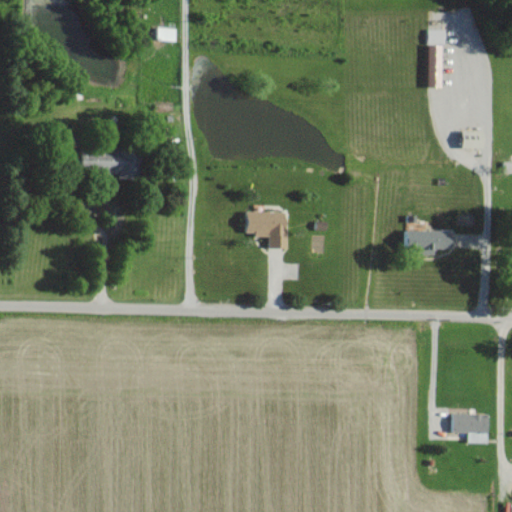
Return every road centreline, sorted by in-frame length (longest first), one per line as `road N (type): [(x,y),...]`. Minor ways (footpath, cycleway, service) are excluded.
road 1 (residential): [(511,323),(0,304)]
road 2 (residential): [(190,307),(182,0)]
road 3 (track): [(501,322),(500,476),(511,476)]
